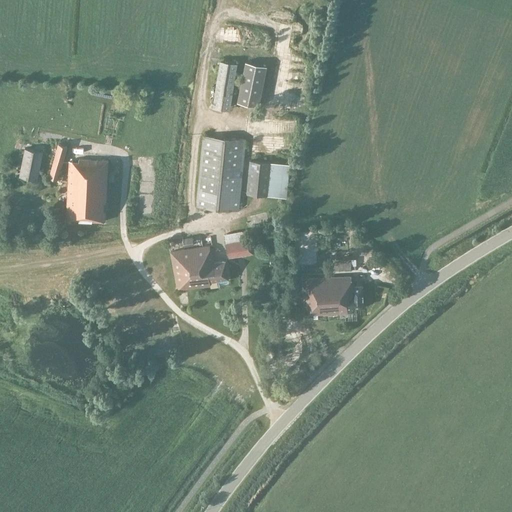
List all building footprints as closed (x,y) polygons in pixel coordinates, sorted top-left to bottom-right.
[(289,18),(294,0),(282,0),(278,14),(289,18)] [(292,56),(291,62),(311,66),(312,60),(292,56)] [(220,61),(212,106),(229,109),(237,64),(220,61)] [(236,102),(259,106),(267,66),(245,61),(236,102)] [(271,81),(276,82),(279,74),(273,72),(271,81)] [(306,97),(305,87),(290,88),(291,98),(306,97)] [(242,117),(244,109),(233,106),(230,114),(242,117)] [(196,206),(238,211),(245,140),(203,136),(196,206)] [(58,144),(49,177),(58,180),(67,147),(58,144)] [(25,149),(19,176),(37,180),(43,153),(25,149)] [(78,162),(69,162),(66,219),(104,221),(107,162),(78,160),(78,162)] [(246,193),(267,195),(271,163),(250,161),(246,193)] [(252,254),(250,238),(246,239),(245,232),(225,236),(228,258),(252,254)] [(184,247),(194,245),(192,237),(183,239),(184,247)] [(209,246),(171,252),(176,291),(210,286),(209,282),(228,280),(225,261),(213,263),(212,255),(210,256),(209,246)] [(333,260),(334,270),(351,270),(350,256),(342,257),(342,260),(333,260)] [(351,276),(305,279),(307,315),(353,312),(353,307),(364,307),(363,285),(352,286),(351,276)] [(175,359),(183,357),(182,351),(173,353),(175,359)]
